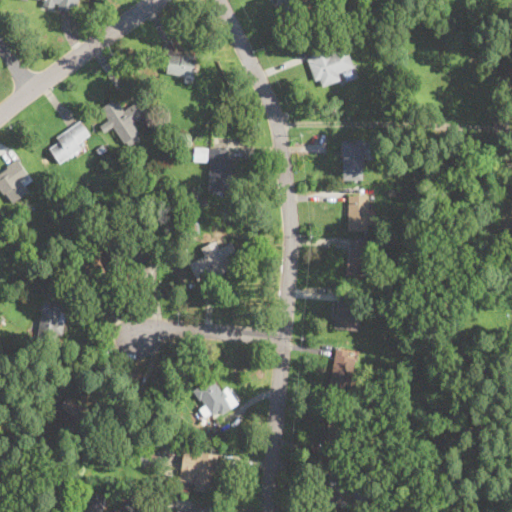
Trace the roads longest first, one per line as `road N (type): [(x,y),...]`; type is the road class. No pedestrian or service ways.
road 1 (residential): [(218,0),(272,106),(290,224),(267,511)]
road 2 (residential): [(155,0),(0,114)]
road 3 (residential): [(284,337),(161,325),(132,334)]
